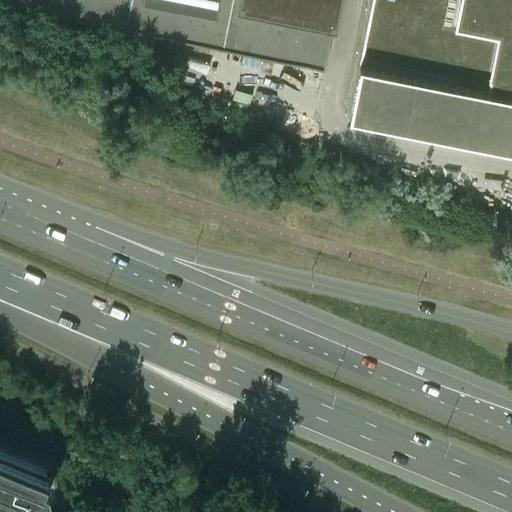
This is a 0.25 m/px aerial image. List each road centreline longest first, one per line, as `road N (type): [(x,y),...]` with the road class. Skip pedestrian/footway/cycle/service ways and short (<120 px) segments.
road 1 (primary): [(86,312),(511,491)]
road 2 (primary): [(511,433),(126,262)]
road 3 (primary): [(511,329),(257,269),(126,262)]
road 4 (primary): [(86,312),(110,364),(393,511)]
road 5 (primary): [(126,262),(0,210)]
